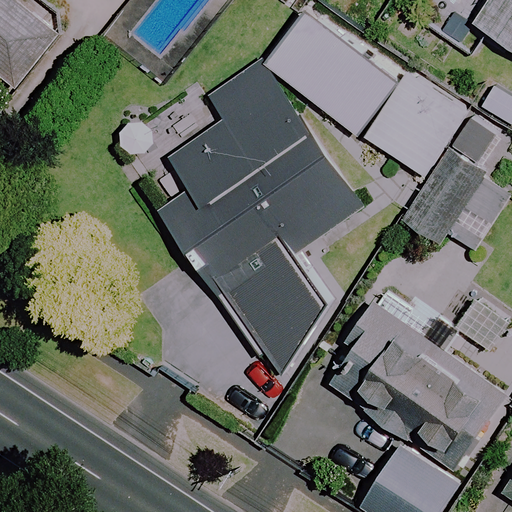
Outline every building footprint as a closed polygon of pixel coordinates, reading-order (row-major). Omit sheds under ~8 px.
[(60,26),(24,0),(0,0),(0,80),(13,90),(60,26)] [(511,0),(495,0),(480,22),(511,43),(511,0)] [(362,132),(403,78),(314,12),(273,66),(362,132)] [(169,201),(154,212),(284,380),(342,300),(302,249),(329,228),(338,240),(375,210),(366,198),(259,63),(213,99),(228,118),(151,178),(169,201)] [(403,78),(362,132),(425,179),(473,114),(410,67),(403,78)] [(511,92),(499,83),(481,107),(511,129),(511,92)] [(504,134),(476,116),(410,218),(446,241),(453,231),(485,252),(511,209),(511,186),(483,167),(504,134)] [(511,403),(511,387),(391,305),(337,384),(465,472),(511,403)]
